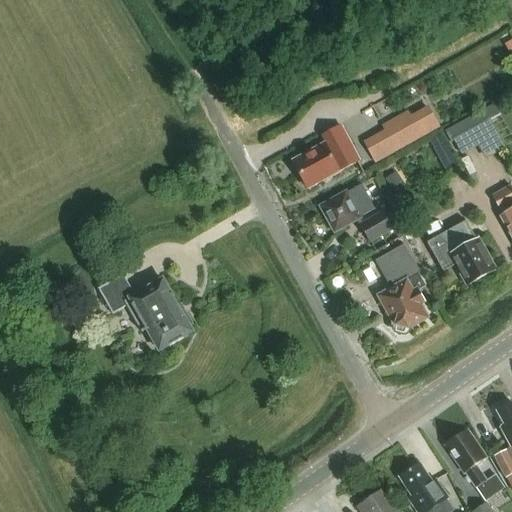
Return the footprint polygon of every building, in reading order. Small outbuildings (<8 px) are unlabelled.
[(494,105),(445,132),(451,143),(500,116),(494,105)] [(408,112),(382,126),(397,153),(423,139),(408,112)] [(309,189),(357,162),(338,129),(322,138),(325,144),(293,162),(309,189)] [(336,233),(375,211),(361,185),(321,207),(336,233)] [(511,240),(511,210),(509,212),(506,208),(511,204),(511,188),(511,186),(492,196),(503,216),(500,218),(511,240)] [(383,213),(360,226),(370,245),(394,231),(383,213)] [(466,286),(494,271),(477,239),(476,240),(466,222),(442,236),(451,253),(449,254),(466,286)] [(429,317),(423,307),(426,305),(419,292),(426,288),(419,277),(422,275),(413,260),(413,261),(404,246),(376,262),(392,289),(378,297),(393,322),(393,329),(395,332),(403,335),(410,331),(413,326),(429,317)] [(148,331),(160,352),(169,346),(170,347),(184,339),(183,338),(193,333),(189,327),(193,325),(181,305),(179,306),(173,296),(172,296),(163,281),(135,297),(123,276),(98,290),(113,316),(127,307),(142,334),(148,331)] [(511,404),(497,412),(504,426),(501,427),(511,449),(495,459),(511,491),(511,404)] [(447,446),(486,503),(506,489),(497,476),(488,482),(477,466),(487,459),(468,431),(447,446)] [(420,464),(403,476),(416,495),(410,499),(418,511),(452,511),(454,511),(446,500),(448,498),(436,481),(433,484),(420,464)] [(399,511),(397,508),(394,510),(381,491),(361,505),(365,511),(399,511)]
